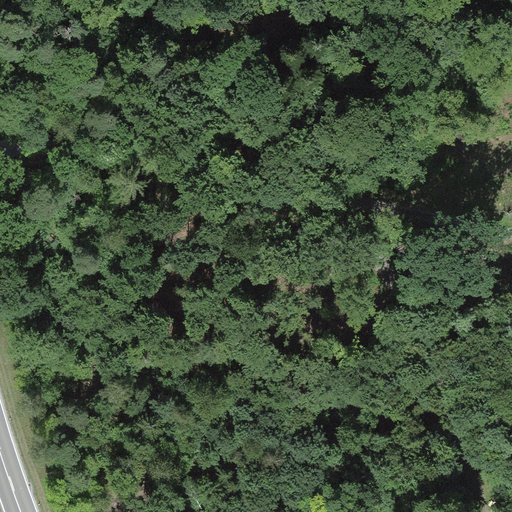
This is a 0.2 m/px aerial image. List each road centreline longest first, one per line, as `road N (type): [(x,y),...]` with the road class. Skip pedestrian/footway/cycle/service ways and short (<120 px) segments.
road 1 (track): [(511,235),(88,144),(0,140)]
road 2 (track): [(324,194),(391,281),(482,511)]
